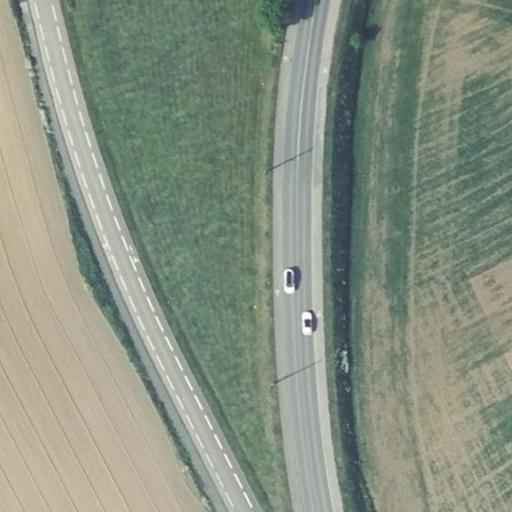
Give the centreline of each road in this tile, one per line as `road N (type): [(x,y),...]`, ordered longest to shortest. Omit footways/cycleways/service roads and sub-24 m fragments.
road 1 (unclassified): [(42,0),(112,231),(244,511)]
road 2 (secondary): [(316,0),(297,186),(301,380),(319,511)]
